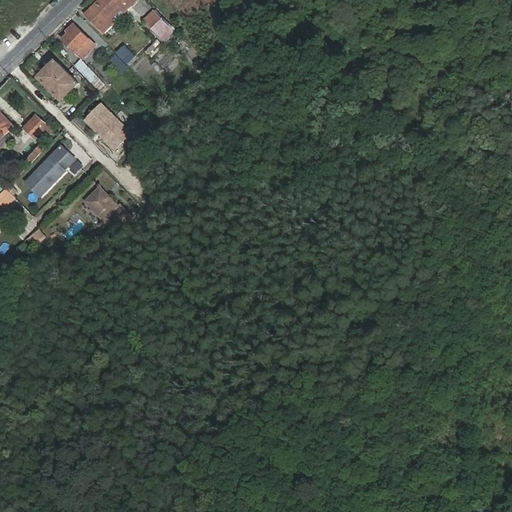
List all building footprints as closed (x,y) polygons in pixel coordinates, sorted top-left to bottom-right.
[(86,15),(101,0),(95,0),(83,12),(86,15)] [(125,0),(101,0),(86,15),(97,27),(125,0)] [(131,0),(125,0),(97,27),(100,30),(131,0)] [(160,17),(152,8),(142,18),(150,26),(160,17)] [(160,17),(150,26),(163,40),(173,30),(160,17)] [(86,50),(89,53),(96,46),(74,23),(67,30),(69,32),(63,38),(80,56),(86,50)] [(84,59),(89,53),(86,50),(80,56),(84,59)] [(128,67),(118,56),(111,62),(122,73),(128,67)] [(79,83),(57,60),(41,76),(64,99),(79,83)] [(103,106),(86,122),(108,144),(124,128),(103,106)] [(0,139),(14,126),(0,112),(0,139)] [(46,126),(36,116),(24,128),(34,138),(46,126)] [(26,159),(30,162),(46,146),(43,143),(26,159)] [(62,144),(50,157),(56,163),(68,150),(62,144)] [(50,157),(27,180),(41,194),(64,171),(63,170),(75,157),(68,150),(56,163),(50,157)] [(0,192),(0,201),(5,206),(14,197),(5,188),(0,192)] [(100,188),(88,201),(116,228),(129,223),(135,217),(122,204),(120,206),(100,188)]
